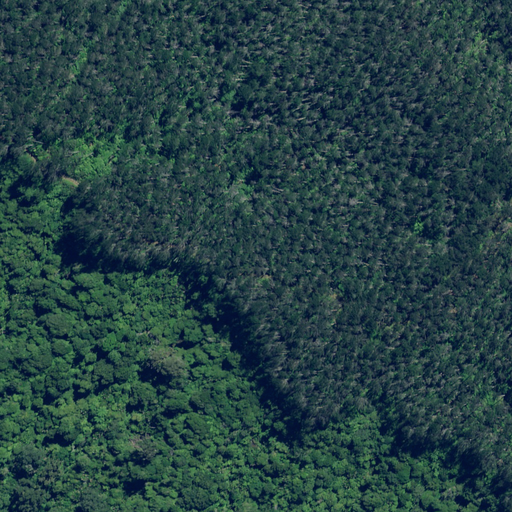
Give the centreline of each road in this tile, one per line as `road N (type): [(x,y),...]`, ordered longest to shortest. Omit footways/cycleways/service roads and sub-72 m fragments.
road 1 (track): [(511,202),(426,305),(405,316),(380,314),(288,280),(162,249),(0,143)]
road 2 (track): [(405,316),(410,356),(469,436),(511,461)]
